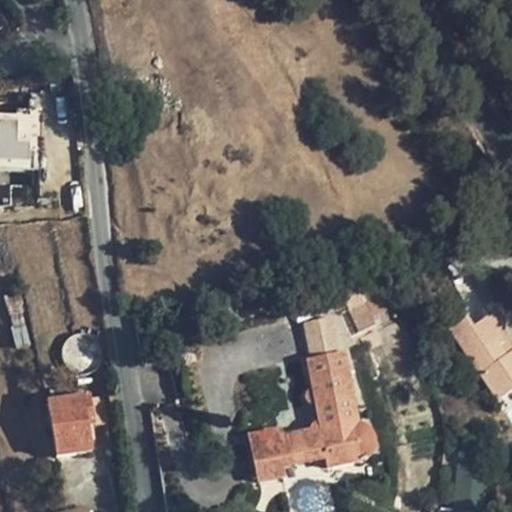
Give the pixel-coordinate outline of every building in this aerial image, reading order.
[(0,114),(0,167),(34,165),(32,136),(21,137),(19,113),(0,114)] [(497,400),(511,389),(511,352),(509,355),(486,320),(472,328),(466,319),(450,330),(497,400)] [(336,359),(325,361),(310,364),(307,365),(311,391),(306,397),(307,403),(313,405),(317,425),(312,427),(309,432),(284,437),(279,434),(275,433),(248,438),(257,483),(281,479),(280,470),(326,460),(328,470),(352,465),(364,459),(370,454),(372,450),(370,438),(362,428),(350,427),(336,359)] [(88,398),(47,405),(56,459),(91,453),(86,427),(107,424),(102,398),(88,401),(88,398)] [(459,463),(455,508),(486,511),(489,465),(459,463)]
